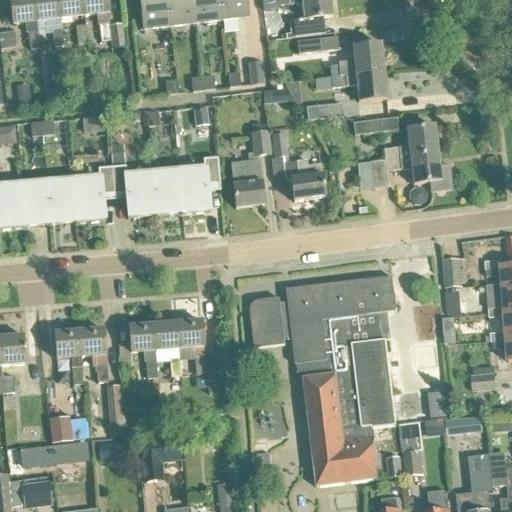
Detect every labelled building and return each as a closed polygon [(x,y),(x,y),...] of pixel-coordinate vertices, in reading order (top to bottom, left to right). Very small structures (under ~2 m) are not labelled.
[(36,25),(32,0),(26,0),(8,2),(11,28),(24,27),(25,36),(27,36),(29,53),(39,52),(36,25)] [(57,0),(32,0),(36,25),(60,22),(57,0)] [(84,19),(81,0),(57,0),(60,22),(71,21),(72,31),(75,31),(77,48),(87,47),(84,19)] [(122,28),(110,29),(108,17),(106,0),(81,0),(84,19),(97,18),(101,45),(110,44),(111,52),(124,50),(122,28)] [(169,30),(165,0),(138,0),(142,33),(169,30)] [(191,0),(165,0),(169,30),(195,27),(191,0)] [(221,24),(218,0),(191,0),(195,27),(221,24)] [(244,0),(218,0),(221,24),(247,21),(244,0)] [(331,20),(328,0),(267,0),(269,11),(303,7),(305,23),(331,20)] [(0,32),(4,49),(22,46),(19,29),(0,32)] [(63,49),(61,32),(61,31),(51,33),(53,51),(63,49)] [(296,45),(297,58),(338,54),(336,41),(296,45)] [(383,76),(380,48),(352,51),(354,65),(338,66),(338,69),(330,70),(331,83),(355,79),(383,76)] [(264,88),(261,65),(247,67),(250,89),(264,88)] [(355,79),(331,83),(332,93),(357,90),(358,106),(386,103),(383,76),(355,79)] [(227,78),(228,91),(239,90),(238,77),(227,78)] [(190,83),(192,96),(214,93),(212,80),(190,83)] [(177,97),(175,84),(165,85),(166,99),(177,97)] [(17,106),(30,104),(28,88),(15,89),(17,106)] [(262,96),(264,108),(292,105),(283,88),(271,90),(272,95),(262,96)] [(305,112),(306,124),(342,121),(341,108),(305,112)] [(208,129),(206,113),(192,114),(194,131),(208,129)] [(159,129),(157,116),(147,117),(148,130),(159,129)] [(352,128),(354,140),(397,134),(396,122),(352,128)] [(42,126),(43,139),(53,138),(52,125),(42,126)] [(43,139),(42,126),(30,127),(31,140),(43,139)] [(0,131),(0,148),(15,147),(14,130),(0,131)] [(437,157),(434,130),(406,134),(408,150),(383,153),(384,164),(437,157)] [(247,158),(248,165),(230,167),(233,189),(232,189),(235,212),(264,209),(261,185),(260,185),(257,162),(270,160),(266,136),(249,138),(251,157),(247,158)] [(287,161),(284,138),(270,140),(273,162),(287,161)] [(122,153),(110,154),(112,171),(123,170),(122,153)] [(384,164),(370,166),(356,167),(360,194),(388,190),(387,175),(400,173),(400,174),(411,173),(413,188),(429,186),(430,195),(451,193),(448,170),(439,171),(437,157),(384,164)] [(220,194),(217,162),(202,163),(203,173),(177,175),(181,216),(180,216),(180,218),(210,216),(210,214),(208,214),(207,195),(220,194)] [(293,205),(324,201),(321,179),(319,168),(307,170),(306,164),(283,167),(285,182),(290,182),(293,205)] [(123,170),(112,171),(114,203),(126,202),(128,221),(127,221),(127,223),(156,220),(156,218),(155,218),(152,177),(126,180),(125,169),(123,170)] [(114,203),(112,171),(97,172),(98,182),(73,184),(76,225),(76,227),(105,225),(104,223),(103,223),(101,204),(114,203)] [(177,175),(152,177),(155,218),(156,218),(180,216),(181,216),(177,175)] [(73,184),(47,186),(51,227),(75,225),(75,227),(76,227),(76,225),(73,184)] [(51,227),(47,186),(21,189),(25,229),(25,230),(51,227)] [(25,229),(21,189),(0,190),(0,233),(25,232),(25,230),(25,229)] [(461,291),(459,263),(444,265),(446,292),(461,291)] [(511,293),(511,268),(502,269),(501,264),(485,265),(486,280),(502,279),(503,288),(503,294),(511,293)] [(287,294),(289,308),(281,309),(280,304),(260,306),(254,310),(251,317),(255,347),(263,346),(285,343),(284,338),(293,337),(295,360),(297,359),(300,384),(305,383),(318,490),(361,485),(380,483),(374,432),(397,429),(385,329),(391,328),(389,316),(398,315),(393,281),(287,294)] [(505,318),(511,317),(511,293),(503,294),(503,288),(486,289),(487,298),(503,296),(504,311),(505,318)] [(511,317),(505,318),(504,311),(488,313),(489,321),(505,320),(506,336),(506,342),(511,341),(511,317)] [(444,340),(442,323),(441,318),(430,320),(433,341),(444,340)] [(201,325),(177,327),(179,353),(193,351),(195,378),(205,378),(201,325)] [(177,327),(152,329),(155,355),(179,353),(177,327)] [(155,355),(152,329),(128,331),(130,357),(142,356),(143,365),(145,365),(146,383),(157,382),(155,355)] [(107,386),(103,333),(78,335),(80,361),(81,361),(92,360),(93,371),(96,370),(97,387),(107,386)] [(78,335),(54,337),(56,363),(70,362),(72,389),(83,388),(81,361),(80,361),(78,335)] [(511,341),(506,342),(506,336),(490,337),(491,346),(493,345),(494,352),(507,351),(508,366),(511,365),(511,341)] [(22,339),(0,341),(0,366),(0,370),(24,368),(22,339)] [(205,359),(206,378),(221,377),(219,358),(205,359)] [(181,380),(179,361),(169,362),(171,381),(181,380)] [(472,396),(496,394),(495,378),(471,380),(472,396)] [(13,382),(1,382),(2,397),(14,396),(13,382)] [(127,438),(122,389),(106,390),(110,440),(127,438)] [(431,422),(448,420),(445,395),(428,397),(431,422)] [(493,430),(511,429),(511,417),(493,419),(493,430)] [(451,434),(486,433),(486,418),(451,419),(451,434)] [(72,444),(69,421),(48,423),(51,447),(55,447),(55,449),(71,447),(71,444),(72,444)] [(443,422),(425,424),(426,440),(445,438),(443,422)] [(90,427),(91,442),(107,441),(105,426),(90,427)] [(97,447),(98,466),(120,465),(119,450),(117,450),(116,445),(97,447)] [(139,448),(144,488),(163,486),(159,446),(139,448)] [(21,473),(52,469),(50,450),(19,454),(21,473)] [(80,471),(78,450),(57,452),(59,473),(80,471)] [(423,479),(420,455),(403,457),(405,481),(423,479)] [(506,457),(494,459),(489,459),(491,470),(490,470),(491,484),(492,484),(507,483),(510,505),(510,504),(511,511),(511,472),(508,473),(506,457)] [(270,458),(252,459),(254,482),(272,481),(270,458)] [(402,481),(400,461),(386,463),(388,483),(402,481)] [(473,471),(476,496),(456,499),(457,511),(489,511),(488,496),(493,495),(492,484),(491,484),(490,470),(473,471)] [(0,511),(11,511),(8,481),(7,478),(0,479),(0,511)] [(21,488),(23,511),(29,511),(52,509),(49,484),(21,488)] [(231,511),(229,488),(228,488),(217,489),(219,511),(231,511)] [(429,511),(447,511),(445,495),(428,497),(429,511)] [(382,503),(383,511),(401,511),(400,501),(382,503)]
